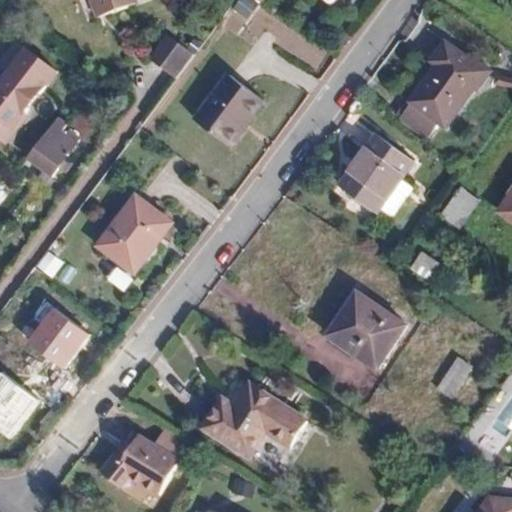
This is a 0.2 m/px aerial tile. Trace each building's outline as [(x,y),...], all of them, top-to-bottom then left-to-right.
[(93,0),(98,14),(117,8),(120,16),(139,10),(136,0),(93,0)] [(252,0),(240,0),(234,12),(249,20),(258,3),(252,0)] [(120,16),(117,8),(98,14),(100,22),(120,16)] [(170,90),(190,63),(164,42),(143,70),(170,90)] [(60,76),(20,47),(0,73),(0,141),(7,147),(60,76)] [(448,136),(493,73),(455,47),(439,68),(444,72),(415,113),(448,136)] [(235,139),(270,93),(236,67),(201,113),(235,139)] [(68,160),(79,145),(65,134),(72,126),(63,119),(30,160),(46,171),(41,176),(50,183),(59,171),(64,175),(72,163),(68,160)] [(387,220),(422,171),(386,144),(350,192),(387,220)] [(138,262),(174,215),(143,192),(107,239),(138,262)] [(58,262),(46,253),(40,261),(51,270),(58,262)] [(126,291),(135,276),(117,266),(108,281),(126,291)] [(385,372),(418,330),(373,298),(341,339),(385,372)] [(0,388),(27,409),(63,360),(31,336),(0,378),(0,388)] [(458,356),(436,390),(453,400),(474,366),(458,356)] [(299,399),(241,362),(226,386),(213,378),(195,407),(240,435),(257,407),(283,424),(299,399)] [(488,464),(511,430),(511,370),(460,443),(488,464)] [(184,449),(194,433),(171,419),(161,435),(184,449)] [(138,422),(124,440),(132,444),(145,426),(138,422)] [(161,435),(145,426),(132,444),(124,440),(106,464),(126,479),(135,469),(165,487),(186,450),(184,449),(161,435)] [(257,511),(221,503),(218,511),(257,511)]
